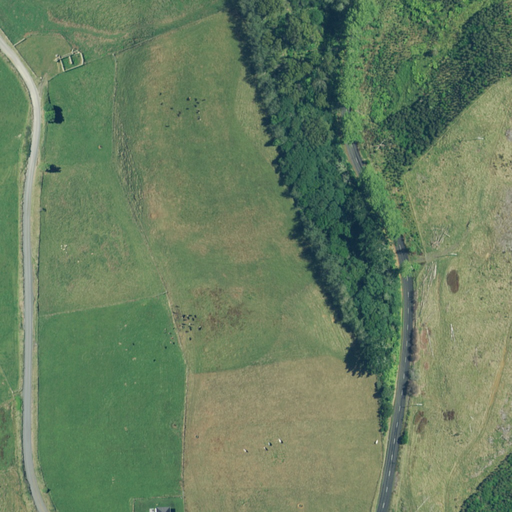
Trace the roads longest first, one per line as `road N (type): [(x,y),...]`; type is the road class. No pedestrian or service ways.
road 1 (unclassified): [(358,0),(343,58),(343,131),(395,239),(406,289),(399,413),(382,511)]
road 2 (unclassified): [(0,45),(30,86),(28,456),(43,511)]
